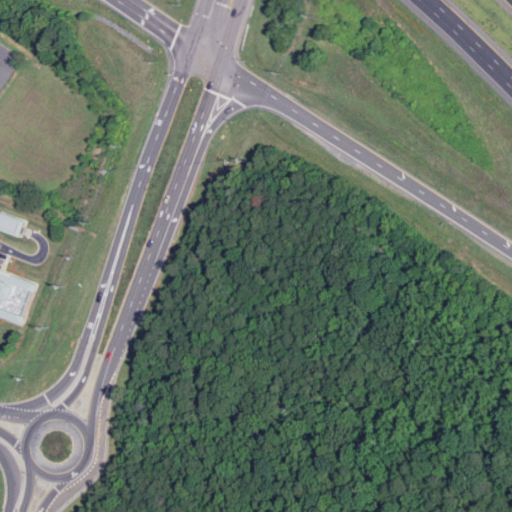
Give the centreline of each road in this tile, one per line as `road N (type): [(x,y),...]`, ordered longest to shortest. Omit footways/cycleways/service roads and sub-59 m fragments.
road 1 (tertiary): [(92,441),(116,335),(172,218),(247,0)]
road 2 (motorway): [(226,67),(511,251)]
road 3 (residential): [(141,179),(75,366),(44,399),(3,411)]
road 4 (tertiary): [(141,179),(82,381),(48,412)]
road 5 (tertiary): [(192,48),(141,179)]
road 6 (motorway): [(424,0),(511,86)]
road 7 (motorway): [(193,161),(240,110),(291,107)]
